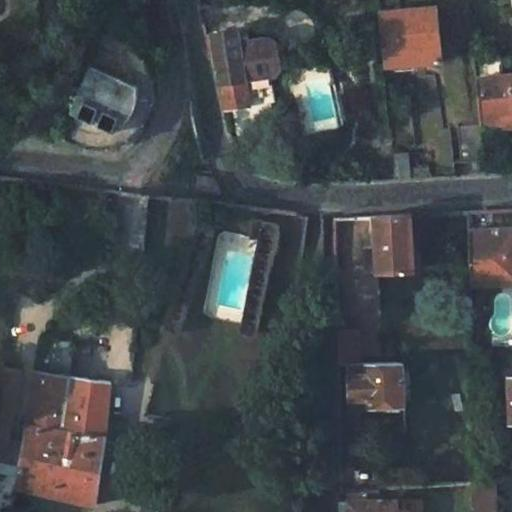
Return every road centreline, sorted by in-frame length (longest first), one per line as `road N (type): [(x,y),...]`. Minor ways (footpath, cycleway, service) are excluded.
road 1 (trunk): [(511,256),(0,10)]
road 2 (trunk): [(0,151),(405,336),(511,375)]
road 3 (residential): [(511,184),(331,195),(261,188),(241,178),(216,137),(186,0)]
road 4 (track): [(335,511),(331,195)]
road 5 (residential): [(173,0),(174,99),(150,151),(115,170),(0,156)]
